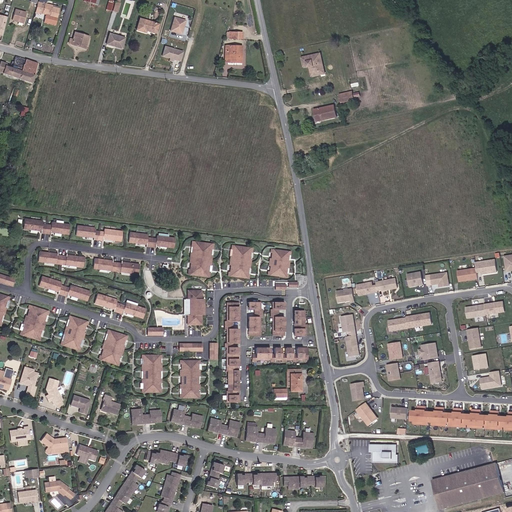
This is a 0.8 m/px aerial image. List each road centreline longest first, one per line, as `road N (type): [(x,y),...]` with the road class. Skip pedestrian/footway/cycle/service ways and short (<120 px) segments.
road 1 (residential): [(23,293),(139,336),(190,338),(211,334),(216,293),(289,293)]
road 2 (residential): [(276,89),(53,61)]
road 3 (tertiary): [(276,89),(313,292)]
road 4 (residential): [(167,259),(40,243),(29,250),(23,293)]
road 5 (residential): [(129,449),(0,399)]
road 6 (residential): [(447,297),(371,313),(371,367)]
road 7 (residential): [(207,446),(331,461)]
